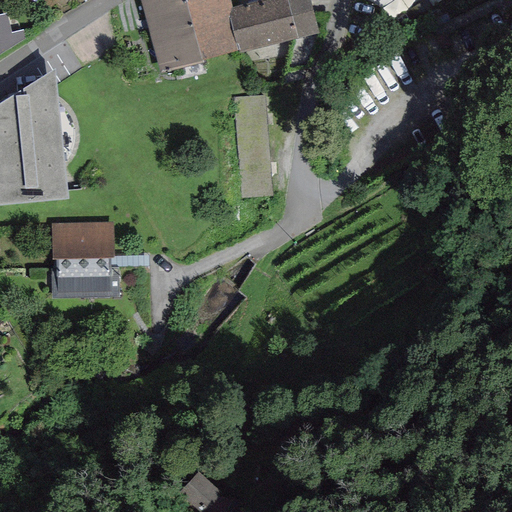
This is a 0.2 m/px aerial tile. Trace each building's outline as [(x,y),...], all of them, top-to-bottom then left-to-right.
[(140,0),(162,72),(236,50),(225,11),(233,9),(230,0),(140,0)] [(237,54),(318,33),(309,0),(266,0),(233,9),(225,11),(236,50),(237,54)] [(0,15),(0,56),(24,41),(23,30),(11,33),(6,14),(0,15)] [(56,69),(0,103),(0,204),(68,199),(56,69)] [(232,99),(242,199),(273,196),(264,96),(232,99)] [(52,260),(114,258),(113,222),(50,224),(52,260)] [(198,471),(178,492),(198,511),(202,511),(221,493),(198,471)]
